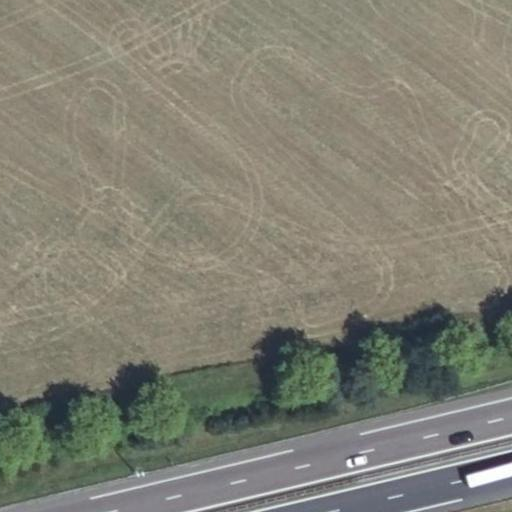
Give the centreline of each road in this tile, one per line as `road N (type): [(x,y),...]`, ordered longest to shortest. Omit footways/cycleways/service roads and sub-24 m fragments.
road 1 (motorway): [(511,412),(92,511)]
road 2 (motorway): [(366,511),(511,477)]
